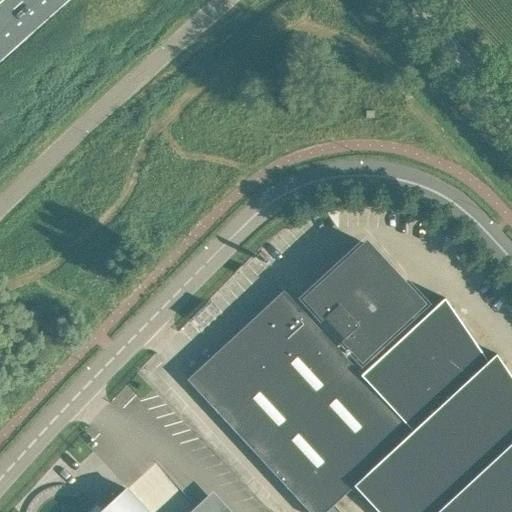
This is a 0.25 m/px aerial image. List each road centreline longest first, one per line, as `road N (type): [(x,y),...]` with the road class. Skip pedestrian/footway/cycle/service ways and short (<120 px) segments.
road 1 (unclassified): [(0,480),(229,240),(275,199),(310,182),(396,177),(475,218),(511,258)]
road 2 (unclassified): [(228,0),(0,210)]
road 3 (unclassified): [(511,112),(408,0)]
